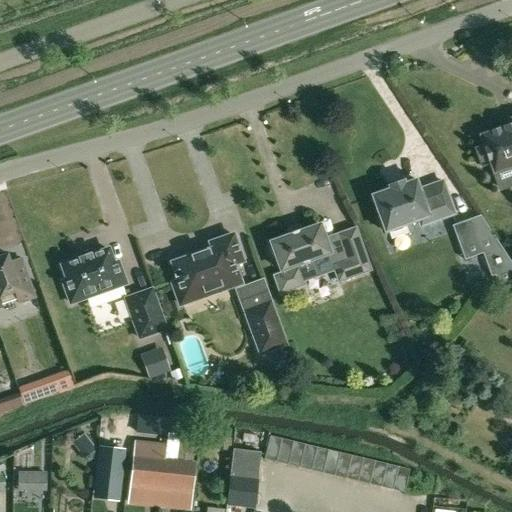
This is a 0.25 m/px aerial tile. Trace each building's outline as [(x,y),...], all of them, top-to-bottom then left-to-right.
[(511,125),(481,136),(485,145),(475,148),(482,166),(491,163),(494,172),(511,165),(511,125)] [(404,184),(403,181),(389,186),(390,189),(372,196),(380,216),(376,218),(380,229),(384,228),(385,232),(427,217),(430,223),(454,214),(442,182),(420,190),(416,180),(404,184)] [(452,226),(465,260),(482,254),(490,276),(495,276),(500,291),(511,277),(511,264),(480,216),(452,226)] [(370,270),(355,229),(325,239),(320,225),(271,242),(272,246),(270,247),(269,250),(271,255),(273,257),(276,256),(281,270),(282,270),(283,273),(275,276),(281,293),(304,284),(303,282),(334,271),(339,281),(370,270)] [(181,304),(241,283),(235,264),(243,261),(233,235),(211,243),(213,249),(173,263),(179,280),(173,282),(181,304)] [(64,281),(72,303),(126,283),(119,262),(114,263),(109,250),(64,266),(69,279),(64,281)] [(11,262),(9,254),(0,257),(0,297),(3,304),(18,299),(19,303),(36,297),(22,258),(11,262)] [(152,289),(125,299),(141,338),(167,329),(152,289)] [(261,353),(286,344),(271,302),(245,311),(261,353)] [(24,323),(4,331),(14,355),(34,347),(24,323)] [(165,354),(145,361),(150,377),(171,370),(165,354)] [(56,375),(37,381),(43,398),(62,391),(56,375)] [(193,459),(195,437),(179,435),(177,459),(164,456),(159,490),(176,492),(176,493),(193,495),(196,461),(193,459)] [(411,470),(271,436),(265,459),(405,493),(411,470)] [(147,489),(159,490),(164,456),(166,443),(134,440),(129,490),(147,492),(147,489)] [(117,504),(120,475),(123,449),(100,447),(97,473),(94,501),(117,504)] [(261,454),(235,451),(231,479),(259,482),(261,454)] [(31,473),(19,473),(19,489),(31,489),(31,473)] [(255,511),(259,482),(231,479),(227,509),(253,511),(255,511)]
